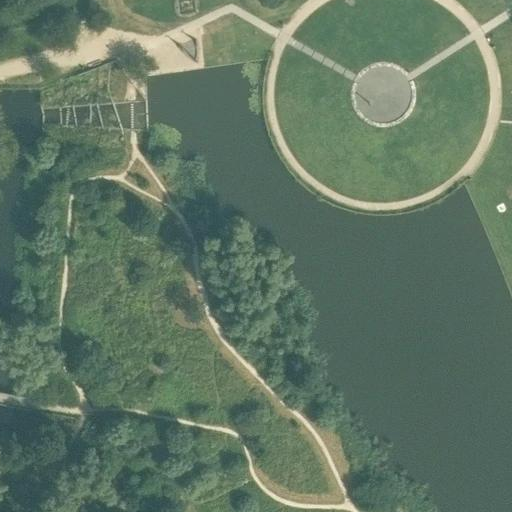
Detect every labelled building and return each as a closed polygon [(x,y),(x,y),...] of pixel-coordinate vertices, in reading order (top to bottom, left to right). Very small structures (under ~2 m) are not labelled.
[(136,91),(144,101),(144,99),(115,62),(115,61),(42,87),(42,88),(114,62),(126,78),(136,91)] [(361,71),(356,76),(359,78),(362,74),(367,70),(373,68),(377,67),(385,67),(388,67),(394,69),(400,73),(402,75),(404,77),(407,74),(404,71),(398,67),(392,64),(386,63),(379,63),(373,64),(365,67),(361,71)] [(355,84),(352,83),(350,91),(350,99),(351,107),(356,114),(360,119),(367,124),(375,127),(383,128),(393,126),(404,119),(410,112),(414,102),(414,93),(414,88),(412,81),(408,83),(410,87),(411,92),(410,99),(409,104),(406,110),(404,114),(399,119),(393,122),(386,124),(380,124),(374,123),(368,120),(365,118),(360,114),(358,112),(356,108),(354,103),(353,97),(353,91),(355,84)] [(40,368),(58,178),(54,177),(37,369),(44,392),(47,391),(40,368)] [(70,316),(78,208),(74,208),(66,315),(70,316)]
